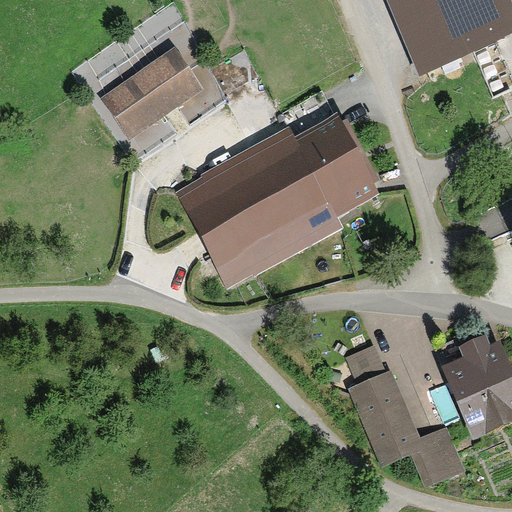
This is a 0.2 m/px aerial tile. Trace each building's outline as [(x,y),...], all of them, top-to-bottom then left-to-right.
[(511,0),(397,0),(426,66),(511,29),(511,0)] [(176,53),(103,96),(127,136),(200,93),(176,53)] [(213,83),(199,61),(191,67),(205,89),(213,83)] [(337,116),(180,193),(227,289),(385,211),(337,116)] [(511,387),(486,335),(439,357),(483,445),(511,431),(511,387)] [(381,350),(341,367),(386,468),(417,454),(432,486),(465,471),(448,432),(422,443),(381,350)] [(443,421),(459,417),(450,386),(434,391),(443,421)]
